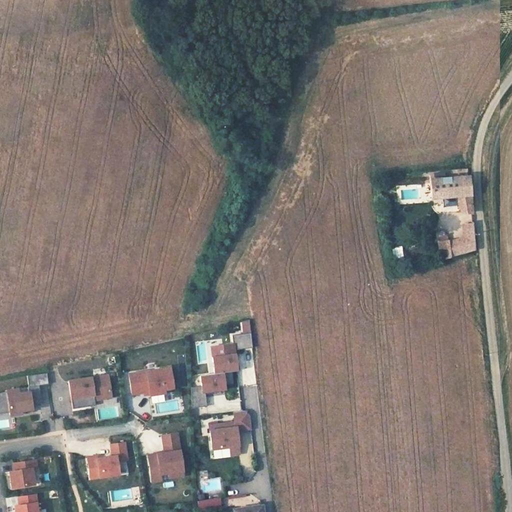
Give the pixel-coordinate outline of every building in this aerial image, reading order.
[(435,178),(430,178),(431,198),(456,196),(457,204),(460,211),(472,212),(468,175),(444,177),(443,173),(434,174),(435,178)] [(473,222),(462,223),(465,252),(475,249),(473,222)] [(446,240),(438,243),(441,258),(450,256),(446,240)] [(212,356),(214,373),(231,370),(236,369),(233,349),(252,346),(248,319),(241,320),(243,332),(231,334),(232,343),(222,344),(224,354),(212,356)] [(222,344),(210,346),(212,356),(224,354),(222,344)] [(242,384),(255,383),(254,351),(239,351),(240,365),(241,365),(242,384)] [(169,368),(128,374),(131,394),(143,392),(148,391),(149,395),(164,393),(163,389),(162,383),(171,381),(169,368)] [(233,382),(231,370),(214,373),(200,374),(201,385),(190,387),(192,407),(207,405),(205,391),(224,388),(224,383),(233,382)] [(108,375),(68,382),(73,409),(91,406),(90,401),(95,400),(111,398),(108,375)] [(5,391),(6,392),(0,392),(0,414),(9,413),(9,415),(20,414),(20,411),(25,410),(25,413),(31,412),(31,407),(41,405),(38,386),(27,387),(28,392),(17,394),(16,389),(5,391)] [(98,408),(100,419),(119,416),(117,405),(98,408)] [(251,427),(249,413),(244,409),(233,410),(235,420),(208,424),(212,448),(230,445),(231,453),(239,452),(236,429),(251,427)] [(45,419),(45,430),(63,431),(63,419),(45,419)] [(177,430),(162,433),(165,450),(148,452),(152,479),(161,478),(160,472),(169,470),(178,469),(176,457),(181,457),(177,430)] [(126,457),(124,440),(110,442),(112,454),(96,456),(96,453),(87,455),(90,476),(118,471),(117,459),(126,457)] [(255,456),(246,457),(247,466),(256,465),(255,456)] [(178,469),(169,470),(170,475),(184,473),(181,457),(176,457),(178,469)] [(34,458),(12,462),(13,469),(8,470),(11,485),(33,482),(31,467),(36,466),(34,458)] [(247,466),(241,467),(243,480),(258,479),(256,465),(247,466)] [(203,495),(223,492),(221,477),(201,480),(203,495)] [(133,489),(112,490),(113,504),(104,504),(104,508),(134,506),(133,489)] [(35,493),(17,496),(19,503),(14,504),(14,511),(36,511),(35,501),(36,501),(35,493)] [(222,507),(220,496),(198,499),(199,510),(222,507)]
